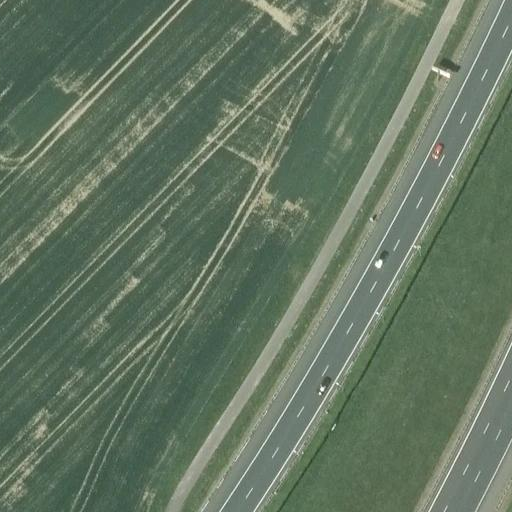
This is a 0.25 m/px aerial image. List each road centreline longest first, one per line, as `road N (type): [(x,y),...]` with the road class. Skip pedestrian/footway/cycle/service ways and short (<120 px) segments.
road 1 (motorway): [(511,11),(373,281),(235,511)]
road 2 (motorway): [(452,511),(511,390)]
